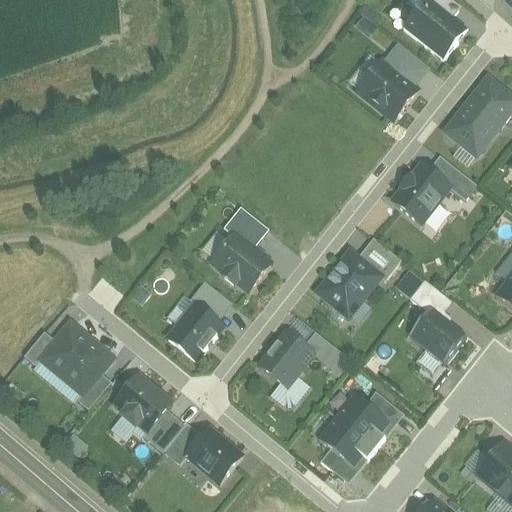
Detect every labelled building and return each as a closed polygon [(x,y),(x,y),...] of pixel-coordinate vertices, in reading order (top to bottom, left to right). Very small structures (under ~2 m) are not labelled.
[(473,37),(430,0),(428,0),(402,30),(446,68),(473,37)] [(375,38),(387,15),(370,7),(366,15),(370,17),(362,32),(375,38)] [(425,97),(383,63),(358,95),(399,128),(425,97)] [(511,122),(511,95),(487,77),(444,134),(481,163),(511,122)] [(452,187),(419,163),(390,202),(423,226),(452,187)] [(276,267),(237,234),(211,265),(250,298),(276,267)] [(385,276),(353,251),(316,297),(348,322),(385,276)] [(414,272),(402,289),(418,301),(430,284),(414,272)] [(511,279),(496,301),(511,312),(511,279)] [(226,330),(194,305),(166,341),(197,366),(226,330)] [(468,339),(435,312),(412,340),(444,367),(468,339)] [(119,357),(72,320),(39,361),(86,398),(119,357)] [(317,353),(283,331),(258,368),(291,390),(317,353)] [(176,408),(141,376),(112,406),(148,439),(176,408)] [(391,424),(355,398),(323,441),(358,468),(391,424)] [(249,457),(213,427),(183,462),(219,492),(249,457)] [(511,449),(501,441),(473,476),(511,507),(511,449)] [(425,511),(444,511),(434,502),(425,511)]
